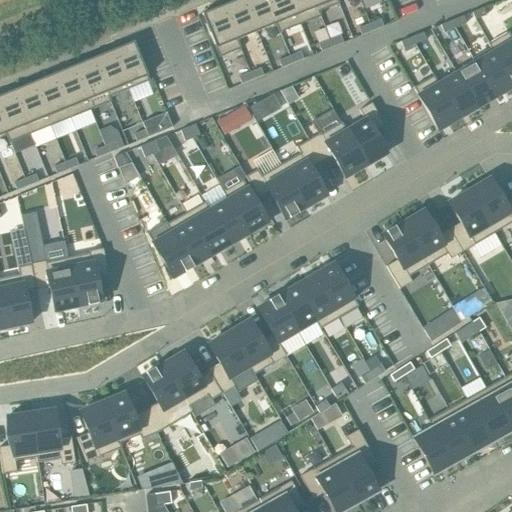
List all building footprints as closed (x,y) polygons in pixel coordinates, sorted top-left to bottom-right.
[(243,0),(235,0),(222,5),(240,49),(241,49),(237,40),(256,32),(243,0)] [(266,0),(243,0),(256,32),(275,24),(279,33),(280,33),(266,0)] [(289,0),(266,0),(280,33),(300,25),(289,0)] [(313,0),(289,0),(300,25),(320,17),(313,0)] [(336,0),(313,0),(320,17),(321,16),(319,12),(338,4),(336,0)] [(222,5),(201,14),(219,58),(240,49),(222,5)] [(483,8),(471,12),(475,20),(486,15),(483,8)] [(463,16),(451,20),(454,28),(466,24),(463,16)] [(380,19),(369,24),(372,31),(383,27),(380,19)] [(451,20),(440,25),(443,33),(454,28),(451,20)] [(369,24),(358,28),(361,35),(372,31),(369,24)] [(423,32),(411,37),(414,45),(426,40),(423,32)] [(511,38),(508,32),(488,44),(511,84),(511,38)] [(340,35),(329,40),(332,47),(343,43),(340,35)] [(411,37),(400,41),(403,49),(414,44),(411,37)] [(329,40),(318,44),(321,52),(332,47),(329,40)] [(133,42),(112,50),(128,89),(149,81),(133,42)] [(490,48),(472,59),(495,98),(496,98),(495,97),(504,92),(509,89),(511,87),(511,84),(488,44),(490,48)] [(112,50),(92,58),(110,102),(111,102),(109,97),(128,89),(112,50)] [(300,52),(289,56),(292,63),(303,59),(300,52)] [(289,56),(278,60),(281,68),(292,63),(289,56)] [(92,58),(72,66),(90,110),(110,102),(92,58)] [(474,63),(456,74),(476,108),(480,106),(485,103),(494,98),(495,99),(495,98),(472,59),(471,59),(474,63)] [(72,66),(52,74),(70,118),(90,110),(72,66)] [(260,68),(249,72),(252,80),(263,75),(260,68)] [(249,72),(238,76),(241,84),(252,80),(249,72)] [(52,74),(32,82),(50,126),(70,118),(52,74)] [(433,76),(432,76),(458,120),(459,120),(458,119),(467,114),(472,111),(472,110),(476,108),(456,74),(438,84),(433,76)] [(432,76),(413,88),(438,130),(442,128),(442,129),(443,129),(443,127),(448,124),(448,125),(454,122),(453,121),(457,119),(458,120),(432,76)] [(32,82),(12,91),(30,134),(35,147),(55,139),(50,126),(32,82)] [(291,86),(280,91),(288,105),(299,99),(291,86)] [(12,91),(0,95),(0,118),(10,142),(30,134),(12,91)] [(261,101),(249,107),(258,122),(269,115),(261,101)] [(341,122),(340,123),(365,166),(371,162),(371,163),(377,159),(380,157),(381,158),(382,158),(381,156),(386,154),(379,141),(373,132),(383,127),(384,126),(371,103),(359,110),(364,120),(346,131),(341,122)] [(244,105),(226,116),(233,130),(252,119),(244,105)] [(166,112),(141,122),(145,130),(148,137),(158,133),(172,127),(166,112)] [(0,118),(0,136),(5,134),(9,143),(10,142),(0,118)] [(320,133),(308,140),(321,163),(332,156),(345,178),(349,175),(350,176),(351,176),(350,175),(365,166),(340,123),(321,134),(320,133)] [(195,124),(187,127),(192,138),(200,135),(195,124)] [(187,127),(180,130),(184,142),(192,138),(187,127)] [(145,130),(134,134),(137,141),(148,137),(145,130)] [(300,154),(280,165),(305,208),(311,204),(312,204),(317,201),(320,199),(321,200),(322,199),(321,198),(326,196),(310,169),(321,163),(308,140),(296,147),(300,154)] [(155,141),(147,144),(152,155),(159,152),(155,141)] [(116,142),(105,146),(107,153),(108,153),(119,149),(116,142)] [(147,144),(140,147),(144,158),(152,155),(147,144)] [(105,146),(94,151),(97,158),(108,153),(107,153),(105,146)] [(121,154),(113,157),(118,169),(118,168),(125,166),(121,154)] [(76,158),(65,163),(67,170),(79,165),(76,158)] [(65,163),(54,167),(57,174),(67,170),(65,163)] [(125,166),(118,168),(125,185),(139,176),(131,163),(125,166)] [(257,170),(245,177),(258,199),(269,193),(285,219),(288,217),(289,219),(290,218),(289,217),(296,213),(296,214),(298,213),(297,212),(305,208),(280,165),(261,176),(257,170)] [(36,174),(25,179),(27,186),(39,181),(36,174)] [(25,179),(14,183),(17,190),(27,186),(25,179)] [(65,207),(85,202),(79,179),(60,184),(65,207)] [(483,182),(469,191),(494,234),(511,222),(511,201),(505,206),(489,179),(485,181),(484,180),(483,181),(483,182)] [(242,180),(223,191),(248,234),(251,232),(252,232),(257,229),(263,225),(264,226),(265,225),(264,224),(267,223),(242,180)] [(218,185),(202,195),(205,201),(204,202),(229,245),(233,243),(239,240),(238,239),(248,234),(223,191),(222,192),(218,185)] [(453,200),(448,203),(460,223),(449,229),(462,252),(473,246),(480,257),(501,245),(494,234),(469,191),(454,200),(453,199),(452,199),(453,200)] [(189,211),(185,213),(211,257),(211,255),(220,250),(220,251),(225,248),(225,247),(229,245),(204,202),(189,211)] [(403,222),(403,223),(428,266),(447,254),(450,259),(462,252),(449,229),(438,236),(423,211),(419,213),(418,212),(417,213),(417,214),(403,222)] [(35,213),(20,216),(31,264),(37,290),(49,287),(54,311),(59,310),(60,312),(61,311),(61,310),(78,306),(64,242),(43,247),(35,213)] [(185,213),(167,224),(192,268),(193,268),(192,266),(195,264),(196,265),(201,262),(201,261),(210,256),(210,257),(211,257),(185,213)] [(165,222),(146,233),(152,244),(172,278),(175,276),(175,278),(176,277),(176,276),(184,271),(184,272),(185,272),(185,271),(191,267),(192,268),(167,224),(165,222)] [(385,233),(382,235),(397,260),(386,266),(399,289),(412,282),(409,277),(428,266),(403,223),(394,228),(394,226),(392,227),(393,228),(387,232),(386,231),(385,232),(385,233)] [(64,242),(78,306),(87,304),(87,306),(88,305),(88,304),(96,303),(96,304),(97,304),(97,302),(101,301),(96,277),(105,275),(108,275),(103,249),(89,252),(89,253),(67,258),(64,242)] [(19,275),(0,278),(0,294),(7,328),(24,324),(24,325),(26,325),(25,324),(31,323),(24,293),(36,290),(37,290),(31,264),(17,267),(19,275)] [(313,274),(339,318),(358,307),(333,264),(330,265),(330,264),(329,265),(329,266),(323,270),(323,269),(317,273),(314,275),(313,274)] [(299,284),(295,286),(320,329),(339,318),(313,274),(312,274),(313,275),(304,281),(304,280),(299,284)] [(276,296),(297,332),(305,345),(323,334),(320,329),(295,286),(291,288),(285,291),(285,292),(280,295),(277,297),(276,296)] [(259,307),(257,309),(272,334),(285,357),(287,356),(305,345),(297,332),(276,296),(275,296),(276,297),(270,301),(269,300),(268,301),(269,302),(261,306),(260,305),(259,306),(260,307),(259,307)] [(479,318),(472,322),(478,332),(485,328),(479,318)] [(243,324),(228,332),(254,375),(274,363),(285,357),(272,334),(261,340),(249,320),(244,323),(244,322),(243,323),(243,324)] [(472,322),(454,333),(460,343),(478,332),(472,322)] [(212,342),(208,345),(220,364),(209,371),(222,394),(234,386),(237,392),(257,380),(254,375),(228,332),(222,336),(217,339),(213,341),(213,340),(212,341),(212,342)] [(446,339),(436,345),(440,352),(450,346),(446,339)] [(436,345),(426,352),(430,359),(440,352),(436,345)] [(168,361),(162,364),(187,407),(191,413),(194,417),(214,405),(211,400),(222,394),(209,371),(198,377),(183,352),(178,355),(178,354),(176,355),(177,356),(174,358),(173,357),(168,361)] [(409,362),(399,369),(404,376),(414,369),(409,362)] [(145,374),(142,377),(157,402),(145,409),(157,433),(172,425),(191,413),(187,407),(162,364),(154,369),(153,368),(152,369),(153,370),(146,374),(146,373),(145,373),(145,374)] [(381,364),(370,371),(374,378),(378,376),(385,371),(381,364)] [(399,369),(389,375),(394,382),(404,376),(399,369)] [(370,371),(360,378),(365,384),(374,378),(370,371)] [(511,392),(504,377),(485,388),(509,431),(511,429),(511,392)] [(402,379),(377,394),(389,414),(414,399),(402,379)] [(340,383),(330,389),(335,396),(345,390),(340,383)] [(467,398),(466,399),(490,442),(500,437),(506,433),(509,431),(485,388),(467,398)] [(117,396),(101,403),(120,448),(121,448),(119,444),(139,436),(141,440),(157,433),(145,409),(145,410),(132,415),(123,394),(118,396),(118,394),(117,395),(117,396)] [(466,399),(447,409),(471,452),(474,451),(475,451),(481,448),(481,447),(488,443),(490,442),(466,399)] [(325,400),(315,407),(319,414),(320,413),(329,407),(325,400)] [(88,433),(76,438),(86,462),(98,458),(120,448),(101,403),(95,405),(89,407),(89,408),(85,409),(85,408),(84,409),(84,410),(79,412),(88,433)] [(47,411),(30,414),(37,463),(59,459),(60,465),(75,463),(71,437),(58,439),(54,410),(48,411),(48,409),(47,410),(47,411)] [(435,416),(428,420),(452,463),(462,458),(469,455),(468,454),(471,452),(447,409),(435,416)] [(293,413),(285,418),(290,426),(299,421),(293,413)] [(319,414),(311,419),(317,430),(327,424),(320,413),(319,414)] [(11,446),(0,447),(0,460),(2,474),(16,472),(15,461),(34,458),(36,458),(36,459),(36,463),(37,463),(30,414),(23,415),(23,414),(17,415),(13,416),(13,415),(11,415),(12,416),(6,417),(9,433),(10,444),(11,446)] [(432,429),(413,439),(433,474),(443,468),(443,469),(450,465),(449,465),(452,463),(428,420),(427,420),(432,429)] [(346,450),(332,458),(356,502),(359,501),(360,503),(370,497),(369,496),(377,491),(370,477),(365,470),(376,463),(358,430),(345,437),(351,447),(346,450)] [(258,433),(250,438),(258,452),(266,447),(258,433)] [(246,438),(232,446),(240,459),(253,452),(246,438)] [(275,445),(261,453),(268,466),(282,457),(275,445)] [(311,470),(300,476),(313,499),(324,493),(325,494),(334,511),(339,511),(343,510),(344,509),(345,511),(355,505),(354,504),(356,502),(332,458),(311,470)] [(81,469),(69,471),(71,482),(85,480),(81,469)] [(201,481),(189,483),(190,491),(202,489),(201,481)] [(291,481),(259,499),(265,511),(293,511),(292,510),(302,505),(303,504),(303,503),(297,493),(291,481)] [(169,492),(162,493),(163,505),(171,504),(169,492)] [(162,493),(154,494),(155,506),(163,505),(162,493)] [(238,511),(235,511),(265,511),(259,499),(242,508),(238,511)]
